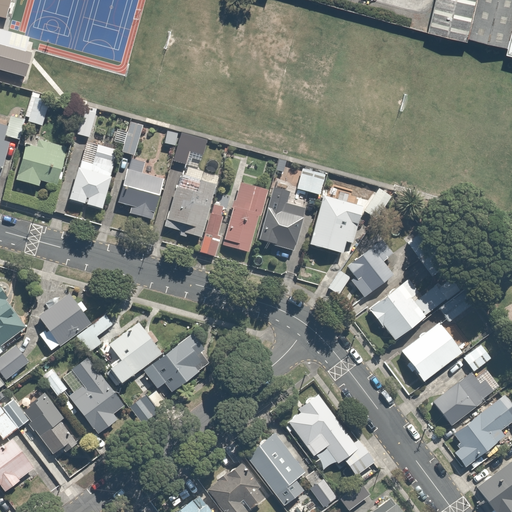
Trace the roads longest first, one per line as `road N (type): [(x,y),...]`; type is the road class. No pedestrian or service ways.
road 1 (residential): [(307,325),(225,290),(0,231)]
road 2 (residential): [(79,511),(271,366),(307,325)]
road 3 (residential): [(454,511),(307,325)]
